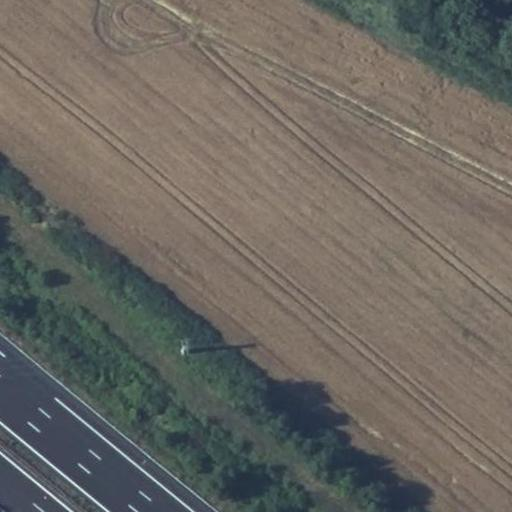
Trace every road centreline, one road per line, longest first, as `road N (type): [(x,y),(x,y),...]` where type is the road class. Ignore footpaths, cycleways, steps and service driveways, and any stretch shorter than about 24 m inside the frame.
road 1 (track): [(346,511),(0,222)]
road 2 (motorway): [(154,511),(0,385)]
